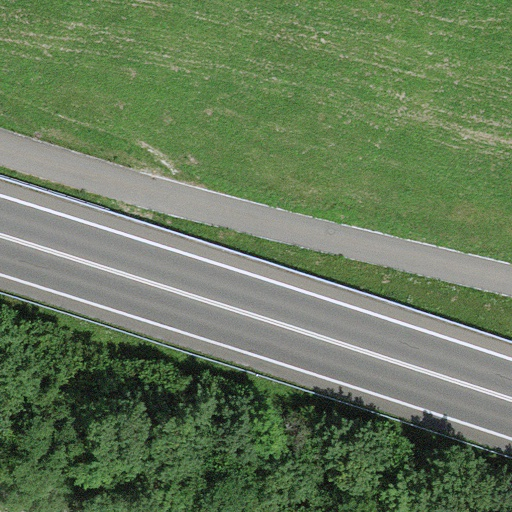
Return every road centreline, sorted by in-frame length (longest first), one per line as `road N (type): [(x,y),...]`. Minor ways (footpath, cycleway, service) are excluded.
road 1 (trunk): [(511,404),(0,246)]
road 2 (unclassified): [(511,283),(0,150)]
